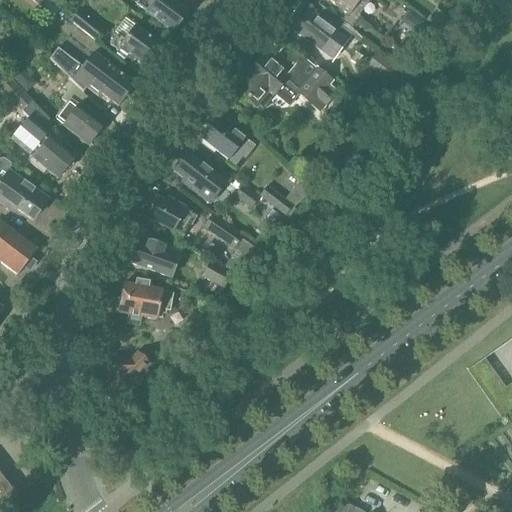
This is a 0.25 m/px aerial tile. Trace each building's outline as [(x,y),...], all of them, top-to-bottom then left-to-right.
[(48,0),(40,10),(54,20),(61,10),(48,0)] [(171,33),(173,31),(177,31),(181,26),(180,22),(186,14),(171,2),(172,0),(139,0),(135,6),(171,33)] [(362,7),(352,0),(324,0),(348,17),(348,16),(355,21),(358,18),(356,16),(362,7)] [(285,26),(310,45),(321,53),(335,33),(299,7),(285,26)] [(416,35),(425,42),(433,32),(408,13),(401,23),(416,35)] [(114,34),(117,36),(109,47),(116,52),(115,53),(126,60),(128,57),(146,71),(162,49),(124,20),(114,34)] [(79,31),(71,42),(87,55),(95,44),(96,44),(105,33),(90,23),(82,34),(79,31)] [(377,53),(363,73),(391,95),(405,75),(377,53)] [(274,94),(287,79),(262,57),(244,77),(248,79),(236,93),(255,109),(267,96),(270,98),(274,94)] [(88,73),(80,84),(87,89),(86,89),(97,98),(99,94),(117,108),(133,86),(106,65),(95,79),(93,77),(90,75),(88,73)] [(316,70),(313,72),(294,94),(297,96),(309,106),(330,82),(316,70)] [(61,100),(67,105),(54,120),(63,127),(62,128),(87,147),(102,128),(87,116),(89,113),(80,106),(87,98),(69,81),(64,88),(68,91),(61,100)] [(12,84),(1,95),(39,132),(50,121),(12,84)] [(215,122),(200,142),(227,161),(234,152),(244,159),(253,147),(243,140),(245,138),(234,130),(231,134),(215,122)] [(329,178),(355,148),(338,133),(312,163),(329,178)] [(13,152),(21,158),(42,176),(46,172),(56,181),(63,173),(68,172),(73,167),(73,163),(73,161),(73,159),(69,155),(41,134),(33,143),(25,137),(13,152)] [(196,195),(206,202),(210,206),(225,186),(211,175),(212,175),(186,155),(172,173),(183,181),(180,184),(196,195)] [(0,204),(8,210),(11,207),(32,222),(47,202),(9,174),(14,168),(0,157),(0,204)] [(258,200),(241,187),(233,198),(250,211),(258,200)] [(267,189),(259,198),(284,218),(291,208),(267,189)] [(147,220),(172,234),(179,222),(186,225),(192,214),(171,202),(168,206),(157,200),(152,209),(150,209),(147,215),(148,217),(147,220)] [(232,251),(241,238),(210,216),(201,229),(232,251)] [(266,239),(273,230),(262,222),(256,231),(266,239)] [(0,224),(0,264),(17,277),(23,268),(26,270),(29,272),(34,264),(29,260),(36,251),(0,224)] [(129,256),(128,260),(130,263),(129,265),(157,275),(157,274),(169,278),(173,267),(169,266),(174,253),(147,243),(146,248),(137,245),(133,254),(129,256)] [(222,289),(228,278),(207,265),(201,277),(222,289)] [(116,301),(116,305),(115,312),(117,313),(117,315),(127,317),(125,326),(139,328),(140,319),(152,321),(154,310),(168,313),(171,295),(157,293),(157,292),(144,290),(146,285),(134,283),(133,288),(122,286),(119,301),(116,301)] [(111,378),(124,391),(149,366),(137,354),(130,361),(111,361),(111,378)] [(511,385),(505,390),(483,360),(467,371),(503,422),(511,415),(511,385)] [(0,505),(12,496),(0,480),(0,505)] [(337,511),(352,511),(355,509),(342,503),(337,511)]
